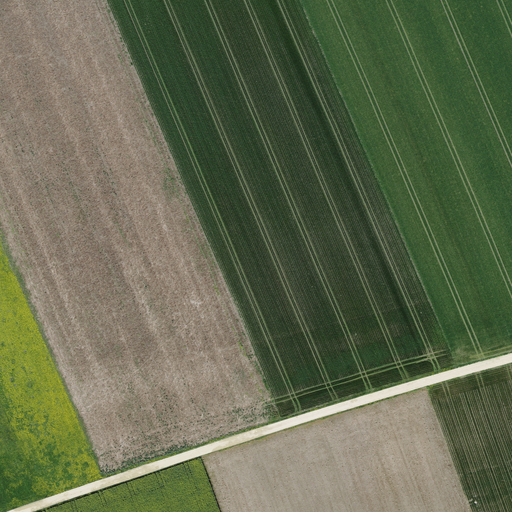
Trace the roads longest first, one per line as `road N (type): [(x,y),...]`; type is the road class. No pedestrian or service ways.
road 1 (track): [(18,511),(511,357)]
road 2 (motorway): [(511,388),(114,511)]
road 3 (motorway): [(211,511),(511,421)]
